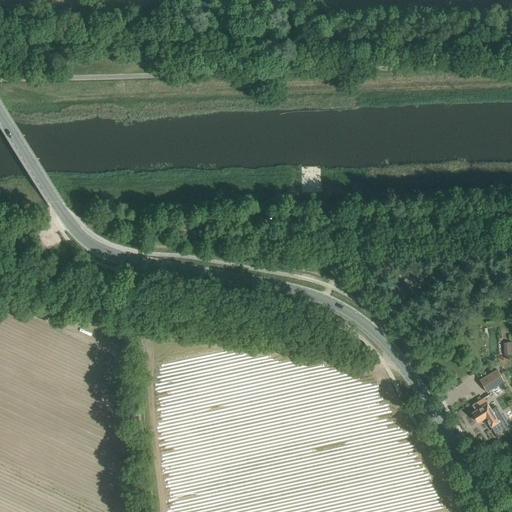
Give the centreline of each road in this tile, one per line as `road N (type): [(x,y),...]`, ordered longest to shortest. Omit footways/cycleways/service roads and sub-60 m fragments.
road 1 (secondary): [(492,511),(413,379),(357,317),(296,291),(100,251),(73,226),(0,113)]
road 2 (track): [(395,354),(359,362),(0,299)]
road 3 (track): [(125,321),(141,511)]
